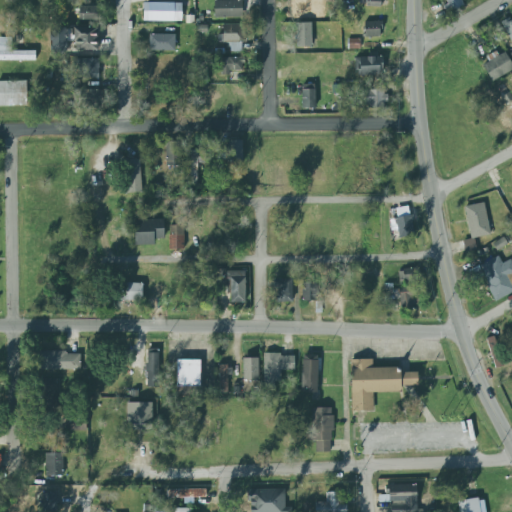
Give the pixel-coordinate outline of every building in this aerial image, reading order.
[(215,18),(214,9),(214,0),(242,0),(241,8),(242,17),(215,18)] [(461,0),(445,0),(447,4),(443,6),(447,14),(465,6),(461,0)] [(181,3),(143,2),(143,21),(181,21),(181,3)] [(80,22),(100,21),(100,6),(79,7),(80,22)] [(511,43),(511,17),(502,22),(511,44),(511,43)] [(365,38),(381,37),(380,21),(364,22),(365,38)] [(311,22),(296,23),(296,47),(311,47),(311,22)] [(241,52),(241,42),(246,42),(245,24),(222,25),(223,43),(229,43),(229,52),(241,52)] [(74,50),(97,51),(98,27),(74,27),(74,50)] [(67,55),(66,42),(72,42),(71,28),(50,29),(51,55),(67,55)] [(150,50),(150,34),(175,34),(175,51),(150,50)] [(0,60),(35,60),(35,51),(12,51),(12,38),(0,37),(0,60)] [(359,49),(360,40),(349,39),(348,49),(359,49)] [(491,82),(511,70),(511,66),(503,50),(481,63),(491,82)] [(150,56),(172,56),(172,62),(172,69),(150,69),(151,63),(150,56)] [(243,70),(243,57),(221,58),(221,75),(229,75),(229,71),(243,70)] [(355,57),(355,76),(383,75),(382,57),(355,57)] [(98,79),(99,59),(77,58),(77,78),(98,79)] [(0,81),(0,106),(27,106),(26,81),(0,81)] [(315,109),(315,84),(301,85),(302,109),(315,109)] [(71,109),(103,108),(102,89),(71,90),(71,109)] [(362,107),(386,106),(385,90),(361,90),(362,107)] [(227,162),(226,141),(242,140),(243,162),(227,162)] [(181,165),(181,141),(165,142),(165,166),(181,165)] [(190,150),(190,143),(183,143),(183,156),(190,156),(189,183),(197,183),(197,163),(205,164),(206,151),(190,150)] [(125,193),(141,193),(140,162),(124,163),(125,193)] [(465,206),(469,238),(489,235),(485,203),(465,206)] [(414,235),(410,206),(395,208),(398,237),(414,235)] [(163,219),(134,220),(135,245),(154,245),(154,239),(164,239),(163,219)] [(169,249),(184,249),(183,225),(168,225),(169,249)] [(511,293),(511,259),(502,263),(499,257),(479,265),(494,301),(511,293)] [(399,269),(399,282),(420,281),(419,269),(399,269)] [(245,271),(227,271),(228,303),(245,302),(245,271)] [(273,302),(292,302),(291,279),(273,279),(273,302)] [(142,301),(142,283),(120,283),(120,301),(142,301)] [(302,301),(301,283),(316,283),(317,301),(309,301),(302,301)] [(398,289),(400,306),(419,304),(417,286),(398,289)] [(486,339),(495,368),(505,365),(496,336),(486,339)] [(147,387),(159,387),(159,349),(148,349),(147,387)] [(39,370),(39,351),(66,351),(66,354),(81,354),(81,370),(39,370)] [(294,354),(263,355),(264,388),(278,388),(278,371),(294,370),(294,354)] [(301,392),(317,393),(318,355),(302,355),(301,392)] [(258,380),(258,358),(242,358),(242,380),(258,380)] [(352,411),(373,411),(373,393),(401,392),(401,386),(418,385),(417,372),(399,373),(399,367),(372,368),(372,359),(350,360),(352,411)] [(200,360),(177,360),(176,387),(200,387),(200,360)] [(229,393),(228,366),(218,366),(219,393),(229,393)] [(57,414),(58,380),(41,379),(39,413),(57,414)] [(152,402),(126,403),(127,431),(153,430),(152,402)] [(311,408),(311,453),(332,453),(332,408),(311,408)] [(63,453),(45,453),(45,476),(63,476),(63,453)] [(389,511),(418,511),(418,484),(389,485),(389,511)] [(206,490),(167,489),(166,497),(205,498),(206,490)] [(285,489),(249,489),(248,511),(291,511),(292,507),(285,507),(285,489)] [(342,492),(326,492),(325,503),(315,503),(315,511),(345,511),(346,504),(342,504),(342,492)] [(43,511),(59,511),(59,493),(43,493),(43,511)] [(457,502),(458,511),(485,511),(483,497),(457,502)]
